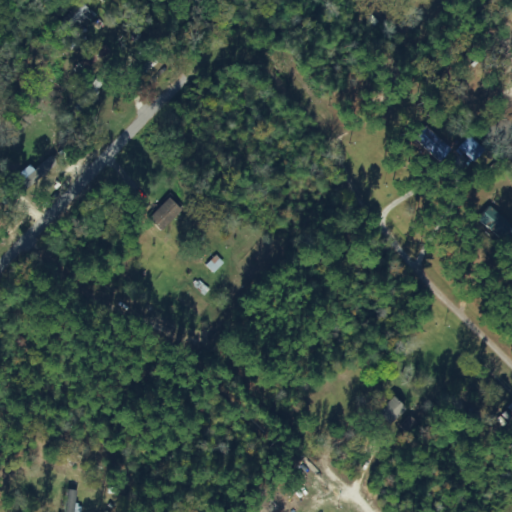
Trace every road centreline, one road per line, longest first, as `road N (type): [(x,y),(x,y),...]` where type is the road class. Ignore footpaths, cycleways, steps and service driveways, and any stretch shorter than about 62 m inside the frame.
road 1 (residential): [(511,361),(348,189),(329,143),(237,64),(198,69)]
road 2 (residential): [(375,511),(194,348),(40,239)]
road 3 (residential): [(0,279),(165,114),(198,69)]
